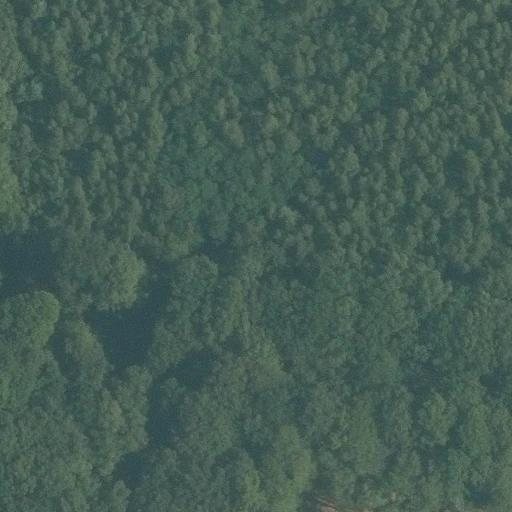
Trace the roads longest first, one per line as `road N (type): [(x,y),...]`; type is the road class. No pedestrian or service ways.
road 1 (unknown): [(149,375),(221,358),(511,377)]
road 2 (unknown): [(197,511),(176,404),(149,375)]
